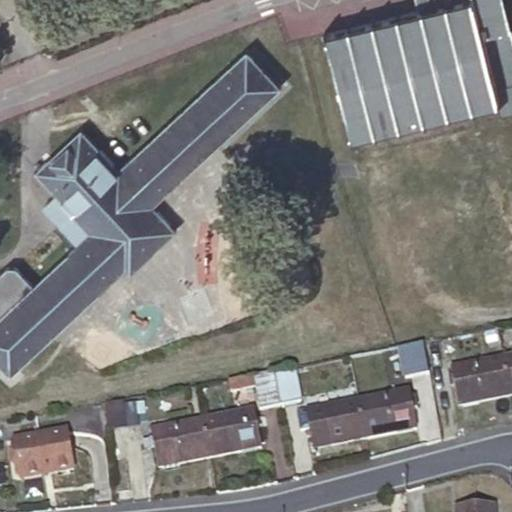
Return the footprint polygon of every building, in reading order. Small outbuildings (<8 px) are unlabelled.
[(326,33),(354,135),(502,95),(498,82),(511,77),(511,29),(504,0),(446,0),(424,6),(326,33)] [(0,316),(0,361),(11,374),(126,266),(131,272),(177,230),(154,205),(283,85),(248,47),(120,167),(82,126),(37,168),(58,192),(46,204),(81,242),(0,316)] [(405,349),(410,377),(426,374),(420,346),(405,349)] [(460,404),(511,394),(504,356),(453,366),(460,404)] [(276,368),(283,403),(305,399),(298,364),(276,368)] [(257,371),(263,406),(283,403),(276,368),(257,371)] [(367,437),(419,427),(412,389),(360,398),(367,437)] [(315,446),(367,437),(360,398),(308,408),(311,426),(315,446)] [(107,408),(112,431),(139,426),(134,402),(107,408)] [(308,408),(299,409),(302,427),(311,426),(308,408)] [(212,458),(266,449),(259,409),(206,418),(212,458)] [(160,467),(212,458),(206,418),(154,428),(160,467)] [(71,426),(18,436),(25,473),(64,466),(64,468),(79,465),(71,426)] [(25,473),(26,475),(64,468),(64,466),(25,473)] [(459,504),(458,511),(496,511),(496,502),(459,504)]
